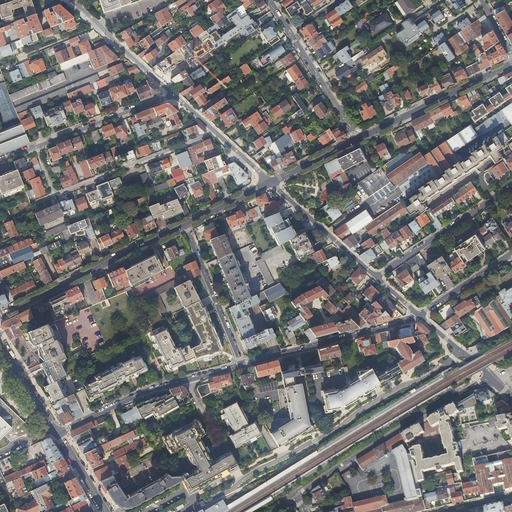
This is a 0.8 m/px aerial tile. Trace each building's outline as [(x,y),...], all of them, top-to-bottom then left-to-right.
[(17,0),(10,3),(0,5),(0,13),(2,19),(13,15),(11,9),(22,5),(27,18),(35,15),(36,14),(31,0),(18,0),(17,0)] [(99,0),(104,13),(142,0),(99,0)] [(198,2),(200,1),(199,0),(193,0),(178,10),(181,14),(186,10),(195,4),(198,2)] [(227,15),(222,9),(225,7),(221,0),(219,1),(218,0),(214,0),(208,5),(214,14),(210,17),(214,24),(215,23),(219,21),(227,15)] [(252,0),(248,0),(244,3),(235,10),(241,19),(247,15),(248,15),(244,10),(255,3),(252,0)] [(313,10),(312,8),(306,0),(299,0),(287,9),(287,10),(289,13),(292,17),(297,13),(297,14),(300,12),(298,10),(301,7),(302,6),(305,10),(305,11),(304,12),(306,14),(307,15),(313,10)] [(325,0),(306,0),(312,8),(315,6),(315,7),(325,0)] [(339,5),(335,8),(336,9),(340,15),(340,16),(354,6),(349,0),(346,0),(344,2),(342,3),(340,4),(339,5)] [(399,0),(395,3),(404,17),(407,15),(407,16),(416,10),(410,1),(409,0),(399,0)] [(450,0),(458,11),(465,6),(461,0),(450,0)] [(195,4),(186,10),(191,17),(194,15),(192,12),(198,8),(200,6),(198,2),(195,4)] [(433,18),(436,23),(445,17),(441,12),(447,8),(443,2),(437,7),(438,8),(439,9),(434,13),(431,15),(433,18)] [(265,3),(257,8),(260,12),(267,7),(265,3)] [(72,19),(73,19),(59,5),(52,8),(53,12),(50,14),(48,10),(38,14),(40,19),(46,16),(50,28),(56,25),(59,24),(57,20),(60,19),(62,23),(72,19)] [(511,21),(503,5),(494,10),(508,36),(511,33),(511,21)] [(165,8),(154,14),(161,27),(172,19),(165,8)] [(336,9),(325,16),(327,19),(328,21),(331,25),(332,24),(334,27),(344,21),(342,17),(340,16),(340,15),(336,9)] [(227,15),(219,21),(215,23),(214,24),(206,30),(210,37),(208,39),(215,49),(218,47),(235,35),(239,33),(254,23),(251,19),(250,20),(247,15),(241,19),(235,10),(227,15)] [(367,30),(368,32),(372,29),(374,32),(385,26),(384,25),(386,24),(387,26),(392,24),(387,14),(385,13),(383,14),(382,12),(378,14),(380,17),(374,21),(372,18),(367,21),(366,22),(363,24),(367,30)] [(424,20),(426,22),(433,18),(431,15),(429,12),(422,17),(423,18),(424,20)] [(35,34),(42,31),(35,15),(27,18),(26,18),(27,22),(24,24),(23,20),(13,23),(20,40),(29,36),(27,32),(31,31),(32,35),(35,34)] [(411,17),(406,21),(410,25),(403,30),(407,35),(409,34),(412,38),(417,35),(418,37),(422,34),(422,33),(416,25),(411,17)] [(458,24),(462,30),(472,23),(468,17),(458,24)] [(76,28),(72,19),(62,23),(59,24),(61,29),(62,32),(66,30),(66,32),(76,28)] [(363,24),(360,20),(356,23),(364,34),(365,34),(368,32),(367,30),(363,24)] [(426,22),(424,20),(420,23),(416,25),(422,33),(430,27),(426,22)] [(462,30),(469,41),(484,30),(479,22),(477,20),(472,23),(462,30)] [(254,23),(239,33),(243,38),(250,34),(256,29),(259,28),(254,22),(254,23)] [(301,30),(308,40),(318,34),(318,33),(312,23),(301,30)] [(204,32),(198,24),(189,30),(195,38),(204,32)] [(53,34),(59,32),(58,30),(56,25),(50,28),(42,31),(44,37),(48,35),(48,36),(49,37),(52,36),(53,34)] [(134,25),(120,33),(122,37),(125,40),(133,35),(134,35),(135,35),(132,30),(134,29),(133,28),(135,27),(134,25)] [(268,43),(277,36),(270,25),(260,32),(268,43)] [(0,47),(6,45),(1,33),(10,29),(8,26),(0,28),(0,47)] [(145,49),(137,55),(141,59),(144,56),(152,51),(149,47),(154,43),(151,38),(162,31),(160,28),(140,41),(139,41),(145,49)] [(154,41),(158,47),(173,36),(169,29),(156,38),(157,40),(154,41)] [(469,41),(462,30),(459,32),(466,43),(469,41)] [(469,41),(466,43),(469,47),(470,47),(475,43),(476,43),(487,34),(484,30),(469,41)] [(499,40),(493,30),(487,34),(476,43),(477,44),(483,40),(484,41),(486,41),(488,40),(489,42),(484,46),(484,47),(486,50),(488,49),(495,44),(499,41),(499,40)] [(434,38),(439,46),(445,42),(449,39),(443,31),(434,38)] [(466,43),(459,32),(449,39),(445,42),(456,56),(469,47),(466,43)] [(388,33),(382,37),(385,42),(387,41),(391,38),(388,33)] [(28,45),(38,42),(35,34),(32,35),(29,36),(20,40),(15,42),(17,49),(23,46),(23,45),(27,44),(28,45)] [(124,41),(122,42),(129,48),(139,41),(140,41),(135,34),(135,35),(134,35),(133,35),(125,40),(125,41),(124,41)] [(318,34),(308,40),(311,44),(312,45),(324,37),(323,34),(320,36),(318,34)] [(168,44),(174,52),(187,43),(181,35),(168,44)] [(68,40),(71,46),(71,47),(78,44),(82,55),(87,53),(92,51),(87,41),(86,41),(80,43),(80,42),(78,36),(68,40)] [(326,39),(324,37),(312,45),(313,47),(315,51),(325,44),(324,41),(326,39)] [(325,44),(315,51),(320,58),(335,48),(331,40),(328,42),(325,44)] [(11,51),(17,49),(15,42),(6,45),(0,47),(0,54),(1,56),(2,56),(3,57),(12,54),(11,51)] [(456,56),(445,42),(439,46),(441,48),(450,61),(456,56)] [(482,54),(475,43),(470,47),(477,57),(481,54),(482,54)] [(496,46),(495,44),(488,49),(490,52),(486,54),(491,65),(505,58),(507,54),(501,43),(496,46)] [(93,69),(95,69),(106,65),(120,60),(107,48),(112,46),(109,44),(101,47),(92,51),(87,53),(89,59),(93,67),(93,69)] [(274,63),(280,60),(278,57),(285,52),(280,44),(274,47),(275,48),(267,54),(258,60),(259,61),(258,61),(259,61),(260,62),(259,63),(260,64),(261,64),(262,65),(261,66),(262,66),(268,62),(267,60),(270,57),(274,64),(274,63)] [(348,46),(348,45),(336,54),(342,62),(343,61),(344,63),(352,58),(347,51),(350,49),(348,46)] [(366,55),(372,63),(377,60),(379,62),(383,59),(382,57),(382,56),(380,54),(385,50),(381,45),(366,55)] [(53,50),(59,64),(75,57),(74,54),(71,47),(71,46),(67,48),(71,58),(68,59),(66,54),(67,54),(65,49),(64,50),(63,46),(53,50)] [(152,51),(144,56),(148,61),(158,54),(154,49),(152,51)] [(363,50),(352,58),(354,61),(365,54),(363,50)] [(59,64),(61,70),(62,70),(89,59),(87,53),(82,55),(78,57),(75,57),(59,64)] [(280,60),(274,63),(277,67),(282,64),(284,67),(294,61),(289,53),(280,60)] [(429,53),(417,61),(421,68),(432,60),(429,53)] [(480,70),(491,65),(486,54),(485,55),(486,57),(483,58),(481,54),(477,57),(475,59),(476,62),(480,70)] [(372,63),(366,55),(361,59),(365,64),(361,66),(362,68),(366,66),(366,67),(372,63)] [(29,60),(23,62),(29,76),(33,75),(32,71),(34,70),(36,73),(45,70),(43,64),(44,63),(43,59),(41,59),(32,63),(32,64),(30,64),(29,60)] [(357,66),(358,68),(361,66),(365,64),(361,59),(355,63),(357,66)] [(9,72),(13,83),(22,79),(21,76),(24,75),(25,78),(29,76),(23,62),(18,64),(15,65),(17,69),(9,72)] [(471,75),(480,70),(476,62),(467,67),(471,75)] [(246,63),(239,67),(245,75),(251,71),(246,63)] [(107,69),(110,76),(118,73),(123,71),(121,64),(107,69)] [(302,76),(294,65),(287,70),(286,70),(294,82),(302,76)] [(347,65),(342,68),(335,73),(337,76),(339,78),(341,81),(352,73),(350,70),(347,65)] [(461,65),(452,69),(458,81),(468,76),(464,68),(463,68),(461,65)] [(139,71),(134,66),(127,69),(129,75),(139,71)] [(393,71),(391,67),(386,71),(389,76),(394,73),(393,71)] [(200,68),(178,82),(182,88),(185,85),(187,88),(188,88),(193,84),(191,80),(194,79),(192,76),(194,74),(198,79),(205,75),(200,68)] [(440,77),(445,88),(454,83),(447,68),(444,70),(446,74),(440,77)] [(286,70),(285,71),(286,73),(285,74),(290,82),(292,81),(293,82),(294,82),(286,70)] [(503,77),(499,79),(502,84),(509,79),(511,77),(511,72),(506,75),(503,77)] [(9,95),(12,100),(38,90),(39,90),(65,80),(63,73),(56,76),(49,79),(9,95)] [(110,76),(104,79),(107,85),(113,82),(120,79),(118,73),(110,76)] [(352,73),(341,81),(340,81),(342,84),(348,80),(347,79),(353,75),(352,73)] [(97,74),(15,108),(17,114),(29,109),(39,105),(67,94),(76,90),(89,85),(99,80),(97,74)] [(228,75),(208,89),(210,93),(230,80),(228,75)] [(371,75),(365,80),(367,84),(374,79),(371,75)] [(302,76),(294,82),(300,90),(308,85),(302,76)] [(432,81),(428,83),(433,93),(442,89),(435,76),(431,78),(432,81)] [(104,79),(99,80),(89,85),(92,91),(92,92),(98,89),(102,87),(107,85),(104,79)] [(130,79),(121,82),(127,96),(131,94),(130,94),(135,92),(131,83),(129,84),(128,83),(131,82),(130,79)] [(154,84),(149,80),(146,81),(148,85),(145,86),(144,84),(138,86),(139,89),(135,90),(139,100),(158,93),(159,89),(154,84)] [(367,89),(369,88),(367,84),(365,80),(355,87),(359,93),(365,89),(367,89)] [(121,82),(115,84),(116,87),(109,90),(108,90),(113,101),(127,96),(121,82)] [(433,93),(428,83),(417,88),(421,96),(427,93),(429,96),(433,93)] [(473,117),(476,122),(511,97),(511,83),(510,85),(511,85),(507,88),(509,92),(503,97),(500,92),(496,95),(494,96),(490,99),(493,104),(486,108),(484,104),(479,107),(479,106),(477,107),(477,108),(473,111),(476,115),(473,117)] [(187,88),(179,93),(182,96),(195,87),(193,84),(188,88),(187,88)] [(92,91),(89,85),(76,90),(78,96),(78,97),(92,91)] [(190,92),(194,99),(204,92),(199,85),(190,92)] [(388,109),(394,106),(388,93),(387,91),(384,85),(380,87),(383,94),(379,97),(381,101),(381,102),(382,102),(384,106),(386,105),(388,109)] [(486,95),(491,92),(493,91),(492,89),(489,90),(486,85),(482,87),(486,95)] [(404,90),(403,90),(407,100),(412,98),(407,88),(406,89),(407,90),(404,91),(404,90)] [(477,89),(467,95),(470,102),(471,101),(472,103),(473,102),(472,101),(481,97),(477,89)] [(78,96),(76,90),(67,94),(69,100),(78,96)] [(101,107),(113,102),(113,101),(108,90),(97,95),(101,107)] [(388,93),(394,106),(401,103),(398,99),(401,98),(398,93),(394,94),(394,93),(393,93),(392,91),(388,93)] [(194,99),(200,106),(203,104),(207,101),(204,98),(206,96),(204,92),(194,99)] [(308,111),(295,93),(291,96),(300,109),(295,112),(299,117),(308,111)] [(467,95),(458,99),(464,111),(472,105),(470,102),(467,95)] [(325,98),(323,96),(311,105),(312,107),(320,102),(325,98)] [(204,106),(198,110),(201,113),(219,101),(216,97),(211,101),(209,99),(207,101),(203,104),(204,106)] [(219,101),(201,113),(211,122),(220,116),(216,110),(227,103),(224,98),(219,101)] [(83,107),(79,99),(76,100),(76,102),(71,104),(74,111),(75,114),(84,111),(83,107)] [(277,105),(282,113),(294,105),(290,99),(286,101),(285,100),(277,105)] [(70,101),(60,104),(61,107),(64,113),(69,111),(70,112),(74,111),(71,104),(70,101)] [(359,108),(361,111),(361,112),(365,119),(377,113),(373,105),(372,106),(370,101),(366,103),(363,105),(359,107),(359,108)] [(84,111),(86,117),(91,115),(91,114),(94,112),(91,102),(86,104),(87,106),(83,107),(84,111)] [(320,102),(312,107),(320,118),(327,113),(320,102)] [(449,103),(440,108),(444,114),(451,111),(452,112),(454,112),(449,103)] [(511,124),(511,103),(502,110),(508,118),(510,121),(511,124)] [(177,112),(170,105),(164,104),(153,108),(156,116),(158,115),(159,117),(160,116),(160,115),(165,113),(167,116),(168,116),(176,113),(177,112)] [(41,109),(39,105),(29,109),(30,112),(30,113),(32,113),(32,114),(34,114),(36,119),(43,116),(43,114),(41,109)] [(275,118),(282,113),(277,105),(269,110),(275,118)] [(64,113),(61,107),(58,109),(57,107),(54,108),(54,110),(43,114),(43,116),(47,127),(66,119),(64,113)] [(156,116),(153,108),(134,116),(135,117),(136,120),(138,119),(139,121),(141,121),(141,122),(137,123),(139,127),(146,124),(145,121),(150,119),(150,118),(151,118),(152,118),(154,117),(156,120),(157,120),(156,116)] [(223,113),(220,116),(227,127),(238,120),(230,108),(226,112),(223,113)] [(429,113),(434,123),(436,122),(435,120),(444,115),(444,114),(440,108),(429,113)] [(503,121),(508,118),(502,110),(497,113),(503,121)] [(256,111),(241,121),(244,126),(248,123),(249,122),(250,124),(251,125),(253,128),(266,119),(264,116),(261,118),(256,111)] [(268,118),(270,120),(271,119),(265,111),(262,113),(264,116),(266,119),(268,118)] [(179,121),(176,113),(168,116),(171,126),(171,128),(172,128),(173,129),(182,126),(180,121),(179,121)] [(483,134),(503,121),(497,113),(487,120),(487,121),(475,129),(471,125),(444,143),(442,144),(424,156),(421,152),(387,175),(382,167),(377,170),(373,173),(360,182),(375,203),(397,188),(396,187),(398,185),(402,190),(407,198),(420,188),(425,185),(429,183),(434,179),(447,171),(452,167),(455,165),(460,161),(461,161),(457,155),(455,151),(483,133),(483,134)] [(413,123),(417,131),(434,123),(429,113),(412,121),(413,123)] [(32,117),(20,121),(21,123),(24,130),(35,126),(32,117)] [(147,129),(146,124),(139,127),(137,123),(136,120),(135,117),(130,119),(138,137),(146,134),(144,130),(147,129)] [(339,121),(337,117),(330,121),(333,125),(334,125),(339,121)] [(268,122),(270,121),(270,120),(268,118),(266,119),(253,128),(256,132),(258,135),(268,128),(265,123),(268,121),(268,122)] [(149,123),(151,128),(163,124),(160,119),(149,123)] [(24,130),(21,123),(0,131),(0,154),(29,143),(24,130)] [(114,129),(112,124),(102,128),(105,137),(115,133),(114,129)] [(198,124),(182,131),(183,134),(186,141),(190,140),(188,135),(195,133),(196,136),(205,132),(206,131),(198,124)] [(118,128),(114,129),(115,133),(116,135),(117,138),(126,135),(122,125),(118,127),(118,128)] [(334,125),(333,125),(329,128),(330,130),(334,137),(336,142),(345,137),(342,132),(339,133),(337,128),(336,129),(334,125)] [(288,131),(289,134),(292,140),(294,143),(303,138),(299,129),(293,132),(290,126),(287,128),(286,126),(285,126),(288,131)] [(323,133),(319,135),(319,137),(318,138),(322,145),(326,142),(328,141),(331,139),(334,137),(330,130),(329,128),(323,133)] [(102,142),(97,130),(91,132),(95,144),(102,142)] [(399,136),(403,146),(416,139),(412,130),(399,136)] [(274,141),(276,146),(278,150),(283,147),(286,144),(292,140),(289,134),(288,131),(284,134),(274,141)] [(167,137),(169,142),(180,137),(180,135),(178,132),(167,137)] [(267,132),(265,133),(253,142),(255,146),(256,145),(258,148),(263,145),(265,147),(267,146),(270,144),(272,143),(267,132)] [(507,136),(504,132),(497,136),(503,145),(511,139),(509,136),(507,136)] [(306,138),(309,142),(315,138),(312,134),(306,138)] [(505,147),(503,145),(497,136),(494,138),(497,142),(488,148),(486,144),(481,147),(483,149),(479,152),(478,150),(473,153),(474,154),(470,157),(471,159),(466,162),(465,161),(461,163),(460,161),(455,165),(457,167),(453,169),(452,167),(447,171),(448,172),(444,175),(445,176),(440,180),(439,178),(435,181),(434,179),(429,183),(430,185),(427,187),(425,185),(420,188),(422,192),(419,194),(418,194),(411,198),(414,202),(407,207),(410,211),(412,214),(417,210),(418,212),(420,211),(422,213),(424,212),(427,210),(426,208),(428,207),(425,203),(424,204),(423,202),(424,201),(425,201),(428,199),(428,198),(440,190),(441,191),(455,181),(454,180),(466,172),(467,173),(481,164),(480,162),(492,155),(497,163),(501,160),(502,160),(504,158),(500,151),(505,147)] [(83,147),(79,137),(69,141),(73,150),(73,151),(74,151),(83,147)] [(186,149),(187,152),(191,164),(192,165),(205,160),(218,155),(221,154),(220,151),(198,159),(196,160),(193,151),(194,151),(196,155),(212,148),(209,140),(186,149)] [(73,150),(69,141),(56,145),(57,147),(60,155),(65,153),(66,154),(69,152),(68,152),(73,150)] [(386,159),(391,156),(385,143),(377,147),(382,157),(385,156),(386,159)] [(417,153),(421,151),(415,143),(409,148),(412,153),(415,152),(416,153),(417,153)] [(138,148),(140,154),(141,156),(150,152),(147,144),(138,148)] [(265,147),(250,157),(255,162),(270,151),(267,146),(265,147)] [(60,155),(57,147),(48,150),(52,161),(61,157),(60,155)] [(134,156),(140,154),(138,148),(132,150),(134,156)] [(351,152),(339,159),(345,171),(346,171),(345,170),(367,159),(364,154),(361,148),(351,152)] [(126,162),(135,158),(134,156),(132,150),(123,154),(126,162)] [(281,156),(286,166),(296,161),(291,151),(281,156)] [(102,155),(105,163),(112,160),(108,152),(102,155)] [(179,168),(185,181),(193,178),(192,174),(188,173),(187,171),(188,169),(187,165),(191,164),(187,152),(175,157),(179,168)] [(505,158),(504,158),(502,160),(503,162),(509,170),(511,167),(511,152),(511,153),(511,154),(511,156),(506,160),(505,158)] [(270,161),(275,171),(278,170),(286,166),(281,156),(280,154),(279,153),(273,156),(271,158),(272,160),(270,161)] [(117,165),(126,162),(123,154),(114,157),(117,165)] [(91,169),(105,163),(102,155),(86,161),(86,160),(80,162),(85,174),(91,172),(92,176),(94,175),(93,171),(91,169)] [(220,159),(218,155),(205,160),(207,164),(206,164),(207,168),(208,167),(210,171),(214,170),(224,166),(221,159),(220,159)] [(170,157),(159,162),(162,170),(170,167),(170,165),(172,164),(171,163),(172,163),(170,157)] [(26,165),(23,158),(14,162),(17,169),(26,165)] [(331,161),(325,164),(340,195),(352,187),(345,171),(339,159),(338,158),(331,161)] [(491,167),(487,169),(491,175),(494,172),(492,169),(494,169),(499,176),(509,170),(503,162),(502,160),(501,160),(497,163),(491,167)] [(162,170),(159,162),(148,166),(150,171),(153,170),(154,173),(162,170)] [(247,174),(234,162),(228,164),(232,173),(237,185),(246,180),(247,174)] [(53,175),(56,174),(62,171),(60,164),(51,168),(53,175)] [(66,170),(72,183),(78,181),(75,173),(74,173),(71,166),(68,168),(66,164),(64,165),(66,170)] [(232,173),(228,164),(224,166),(214,170),(218,181),(223,192),(227,190),(222,177),(232,173)] [(26,180),(35,177),(32,168),(23,172),(26,180)] [(167,182),(169,187),(170,187),(184,181),(185,181),(179,168),(170,172),(173,179),(166,181),(167,182)] [(488,184),(494,180),(491,175),(487,169),(485,171),(486,173),(485,173),(484,176),(486,179),(485,179),(488,184)] [(0,176),(0,190),(2,195),(9,192),(10,194),(18,191),(17,189),(24,187),(22,183),(22,182),(19,174),(18,172),(18,171),(17,170),(13,172),(11,172),(10,171),(10,170),(4,173),(5,175),(2,176),(0,176)] [(63,187),(72,183),(66,170),(63,171),(65,177),(60,179),(63,187)] [(210,171),(201,175),(212,203),(216,201),(210,185),(218,181),(214,170),(210,171)] [(149,180),(146,172),(134,178),(121,183),(123,187),(124,190),(137,185),(149,180)] [(33,189),(42,185),(38,177),(29,181),(33,189)] [(123,187),(121,183),(119,177),(108,182),(108,184),(111,192),(123,187)] [(185,181),(184,181),(196,205),(202,202),(200,198),(198,199),(196,197),(204,193),(199,181),(196,183),(196,184),(191,187),(190,184),(193,182),(193,180),(194,180),(193,178),(185,181)] [(167,182),(152,188),(154,193),(169,187),(167,182)] [(471,195),(478,191),(472,183),(466,187),(471,195)] [(113,197),(111,192),(108,184),(97,189),(97,190),(101,200),(101,201),(113,197)] [(45,194),(42,185),(33,189),(36,198),(45,194)] [(183,185),(174,189),(179,199),(188,194),(183,185)] [(465,199),(471,195),(466,187),(460,191),(465,199)] [(97,190),(86,194),(89,202),(95,200),(96,202),(101,200),(97,190)] [(454,195),(459,203),(465,199),(460,191),(454,195)] [(265,194),(255,198),(258,206),(268,202),(265,194)] [(446,197),(440,202),(445,210),(456,203),(452,197),(448,200),(446,197)] [(88,208),(84,198),(76,201),(79,211),(88,208)] [(76,209),(72,199),(65,202),(64,201),(60,203),(64,214),(76,209)] [(183,212),(178,202),(177,200),(159,207),(157,203),(155,204),(153,205),(148,207),(152,215),(153,219),(154,218),(155,218),(159,217),(160,216),(162,215),(164,219),(183,212)] [(274,200),(268,202),(269,205),(264,207),(265,209),(266,209),(268,212),(278,208),(274,200)] [(403,200),(375,219),(365,226),(372,237),(373,237),(380,232),(387,227),(410,211),(407,207),(403,200)] [(181,201),(178,202),(183,212),(185,216),(189,214),(183,201),(181,202),(181,201)] [(440,202),(427,210),(435,222),(439,228),(442,226),(435,217),(445,210),(440,202)] [(329,203),(324,207),(334,220),(343,214),(336,205),(332,207),(329,203)] [(63,215),(59,204),(49,208),(48,208),(47,208),(45,209),(45,210),(35,214),(39,225),(47,221),(47,223),(57,219),(56,217),(63,215)] [(254,208),(259,220),(264,219),(266,218),(264,213),(261,215),(258,206),(254,208)] [(246,211),(251,224),(259,220),(254,208),(246,211)] [(366,209),(333,232),(343,241),(353,234),(355,233),(365,226),(375,219),(374,216),(372,217),(366,209)] [(240,211),(234,213),(234,215),(240,228),(245,226),(244,223),(245,223),(243,219),(244,218),(242,215),(241,215),(240,211)] [(430,221),(424,212),(422,213),(415,218),(416,219),(415,220),(418,224),(420,223),(422,226),(430,221)] [(270,227),(273,235),(275,234),(276,237),(277,236),(281,244),(289,240),(296,237),(295,235),(294,233),(292,229),(291,230),(289,227),(288,224),(290,224),(287,219),(282,222),(280,218),(277,213),(266,218),(264,219),(268,228),(270,227)] [(156,226),(153,219),(152,215),(141,220),(145,231),(156,226)] [(237,227),(238,229),(240,228),(234,215),(226,218),(230,229),(237,226),(237,227)] [(88,218),(67,226),(69,229),(71,235),(86,229),(90,238),(95,236),(88,218)] [(489,221),(485,224),(486,225),(488,228),(490,227),(492,231),(498,227),(495,224),(496,223),(493,218),(489,221)] [(18,235),(12,220),(4,223),(10,238),(18,235)] [(417,231),(421,228),(418,224),(415,220),(409,224),(416,234),(418,232),(417,231)] [(124,228),(128,236),(129,238),(139,233),(134,223),(131,225),(130,222),(125,225),(125,226),(126,227),(125,228),(124,228)] [(69,229),(67,226),(66,223),(43,233),(45,239),(62,232),(69,229)] [(407,225),(400,229),(406,238),(413,234),(407,225)] [(486,225),(477,231),(480,235),(483,233),(483,234),(488,232),(487,231),(489,230),(488,228),(486,225)] [(392,235),(387,227),(380,232),(384,239),(392,235)] [(495,239),(496,240),(500,238),(500,239),(505,236),(499,227),(498,227),(492,231),(494,234),(493,235),(495,239)] [(210,240),(220,236),(217,230),(215,231),(214,228),(203,232),(207,241),(210,240)] [(71,235),(69,229),(62,232),(67,243),(74,240),(71,235)] [(112,243),(124,238),(121,230),(120,229),(117,231),(117,230),(114,231),(114,232),(109,235),(112,243)] [(392,235),(393,237),(398,244),(404,239),(398,231),(392,235)] [(296,237),(289,240),(297,257),(299,261),(313,254),(314,253),(313,250),(312,248),(304,233),(296,237)] [(485,246),(495,239),(493,235),(491,233),(483,238),(482,238),(480,239),(485,246)] [(109,235),(108,234),(97,239),(101,249),(112,243),(109,235)] [(353,234),(343,241),(347,244),(351,248),(359,242),(353,234)] [(467,262),(486,249),(485,246),(480,239),(478,236),(476,234),(456,247),(461,255),(466,263),(467,263),(467,262)] [(216,255),(218,259),(232,253),(228,245),(229,245),(228,242),(227,238),(225,238),(224,235),(220,236),(210,240),(211,244),(212,244),(217,255),(216,255)] [(373,237),(372,237),(362,244),(364,246),(362,247),(364,249),(365,249),(367,251),(376,245),(372,239),(374,238),(373,237)] [(385,241),(390,247),(391,248),(398,244),(393,237),(388,240),(387,240),(385,241)] [(29,246),(32,244),(30,239),(23,241),(15,244),(15,245),(12,246),(13,250),(14,252),(29,246)] [(378,243),(383,251),(390,247),(385,241),(384,239),(378,243)] [(37,246),(36,243),(32,244),(29,246),(14,252),(9,254),(14,265),(24,261),(31,258),(39,255),(44,253),(60,246),(58,242),(42,248),(39,250),(40,251),(33,254),(31,249),(37,246)] [(353,249),(354,251),(361,246),(359,242),(351,248),(353,249)] [(80,246),(79,243),(75,244),(79,253),(80,255),(90,251),(87,243),(80,246)] [(377,255),(383,251),(378,243),(376,245),(367,251),(360,255),(368,263),(369,262),(370,263),(371,262),(372,262),(372,261),(372,260),(373,259),(374,259),(378,256),(377,255)] [(169,261),(185,254),(183,250),(183,249),(177,251),(175,246),(166,250),(167,250),(164,251),(169,261)] [(0,257),(8,254),(7,252),(6,248),(0,250),(0,257)] [(313,254),(318,264),(327,260),(333,257),(331,252),(325,255),(322,250),(314,253),(313,254)] [(93,252),(86,256),(88,260),(96,257),(93,252)] [(72,266),(82,261),(80,255),(79,253),(66,260),(65,261),(64,259),(63,259),(67,267),(71,265),(72,266)] [(234,303),(235,305),(250,298),(234,256),(232,253),(218,259),(217,260),(218,262),(234,303)] [(467,265),(466,263),(461,255),(456,259),(452,253),(447,257),(448,258),(447,258),(456,272),(467,265)] [(8,254),(0,257),(0,271),(14,265),(9,254),(8,254)] [(340,264),(336,255),(333,257),(327,260),(328,263),(327,264),(330,269),(340,264)] [(421,261),(417,255),(407,262),(413,272),(424,265),(421,261)] [(438,279),(452,270),(443,256),(428,265),(438,279)] [(128,281),(130,286),(163,270),(157,259),(155,260),(153,257),(151,258),(149,259),(147,260),(124,271),(128,281)] [(45,285),(52,281),(51,279),(50,277),(51,276),(50,273),(49,274),(44,265),(45,265),(44,262),(43,262),(41,258),(33,262),(45,285)] [(63,259),(63,258),(57,261),(59,264),(55,266),(58,273),(63,271),(62,270),(67,267),(63,259)] [(427,292),(440,283),(438,279),(428,265),(425,259),(421,261),(424,265),(428,273),(430,277),(426,280),(425,278),(421,281),(420,279),(419,280),(427,292)] [(14,265),(0,271),(0,277),(2,277),(26,267),(24,261),(14,265)] [(195,261),(183,266),(186,273),(188,273),(197,268),(195,261)] [(128,281),(124,271),(123,268),(108,274),(113,288),(121,284),(122,285),(123,285),(122,284),(128,281)] [(194,278),(200,275),(197,268),(188,273),(191,279),(194,278)] [(350,277),(345,282),(353,289),(366,275),(358,268),(355,271),(350,277)] [(407,269),(396,276),(403,287),(408,283),(414,279),(407,269)] [(357,329),(358,329),(364,322),(357,315),(348,305),(344,301),(321,277),(314,284),(317,287),(327,298),(335,305),(345,316),(347,318),(348,319),(357,329)] [(94,282),(97,290),(102,288),(107,286),(104,278),(94,282)] [(174,288),(181,284),(178,278),(177,279),(136,299),(139,306),(153,299),(159,296),(174,288)] [(9,299),(11,302),(15,300),(23,296),(30,292),(37,289),(33,280),(26,284),(25,281),(24,282),(25,284),(20,286),(19,285),(17,286),(18,288),(13,290),(13,288),(11,289),(12,290),(10,291),(10,292),(7,293),(9,299)] [(84,283),(93,305),(99,303),(95,291),(90,280),(84,283)] [(184,308),(199,301),(198,297),(196,295),(189,280),(185,282),(181,284),(174,288),(183,305),(184,308)] [(371,286),(375,282),(372,280),(367,285),(369,287),(362,294),(366,297),(364,299),(367,302),(370,304),(371,303),(370,301),(378,293),(376,290),(374,292),(373,290),(374,289),(371,286)] [(125,292),(132,289),(130,286),(128,281),(124,283),(126,288),(125,289),(116,293),(116,296),(125,292)] [(285,294),(287,293),(280,284),(280,283),(276,285),(269,288),(263,291),(269,302),(285,294)] [(71,289),(65,292),(70,305),(83,298),(77,286),(71,289)] [(497,297),(511,320),(511,310),(508,304),(511,301),(511,286),(506,290),(505,289),(500,292),(502,294),(497,297)] [(325,300),(327,298),(317,287),(299,296),(291,302),(295,308),(298,306),(300,308),(299,309),(301,312),(299,314),(300,315),(305,322),(306,321),(305,320),(312,316),(304,305),(307,303),(317,298),(317,297),(320,295),(325,300)] [(107,300),(102,288),(97,290),(95,291),(99,303),(105,301),(106,300),(107,300)] [(0,307),(8,303),(7,301),(1,290),(0,290),(0,292),(1,292),(2,293),(2,294),(0,295),(0,307)] [(57,296),(41,303),(45,312),(49,310),(53,309),(57,320),(73,314),(71,309),(70,305),(65,292),(57,296)] [(344,301),(348,305),(356,297),(357,296),(352,292),(344,301)] [(357,296),(356,297),(364,305),(367,302),(364,299),(359,294),(357,296)] [(235,305),(230,308),(240,335),(242,334),(244,339),(240,341),(244,350),(246,350),(266,341),(275,337),(270,328),(263,331),(262,329),(255,332),(246,309),(259,302),(256,295),(250,298),(235,305)] [(151,325),(163,319),(160,313),(166,310),(159,296),(153,299),(159,311),(147,318),(151,325)] [(461,303),(467,312),(481,303),(477,296),(468,301),(467,300),(461,303)] [(473,312),(489,337),(511,325),(511,320),(497,297),(473,312)] [(384,311),(392,319),(403,316),(388,302),(385,305),(381,300),(377,304),(381,309),(384,311)] [(199,301),(184,308),(198,340),(197,345),(190,349),(195,358),(197,362),(209,357),(221,354),(222,353),(222,352),(203,308),(201,305),(199,301)] [(335,312),(342,319),(344,318),(345,316),(335,305),(334,307),(329,302),(324,306),(332,315),(335,312)] [(364,322),(369,326),(392,319),(384,311),(381,314),(380,313),(379,310),(381,309),(377,304),(374,302),(371,305),(375,308),(373,309),(373,312),(370,315),(369,313),(366,310),(369,307),(367,305),(357,315),(364,322)] [(459,317),(467,312),(461,303),(455,307),(457,311),(456,312),(457,314),(459,317)] [(262,312),(267,321),(277,316),(273,307),(262,312)] [(14,317),(19,326),(22,325),(20,322),(22,321),(22,322),(33,317),(30,309),(16,316),(14,317)] [(49,310),(54,322),(57,320),(53,309),(49,310)] [(484,341),(489,337),(473,312),(469,315),(468,316),(484,341)] [(461,320),(459,317),(457,314),(439,325),(446,330),(461,320)] [(305,323),(305,322),(300,315),(288,322),(290,325),(287,327),(288,329),(289,328),(291,332),(292,331),(305,323)] [(21,331),(19,326),(14,317),(3,322),(2,324),(1,326),(9,338),(11,341),(22,335),(24,335),(25,334),(24,330),(21,331)] [(339,334),(357,329),(348,319),(347,321),(346,320),(344,321),(344,322),(341,324),(339,322),(334,326),(338,331),(339,334)] [(446,330),(450,334),(454,331),(458,337),(468,330),(461,320),(446,330)] [(315,338),(338,331),(334,326),(332,323),(309,329),(315,338)] [(417,323),(415,323),(419,331),(416,331),(417,336),(423,334),(431,333),(421,324),(417,323)] [(24,335),(22,335),(31,349),(33,352),(38,349),(39,350),(41,355),(36,358),(37,359),(40,364),(62,354),(56,342),(56,341),(61,338),(54,324),(49,327),(48,324),(25,334),(24,335)] [(190,349),(189,345),(178,350),(176,347),(175,347),(168,331),(167,332),(164,325),(152,330),(154,334),(152,335),(158,348),(158,349),(159,348),(166,362),(169,369),(177,365),(177,366),(178,366),(195,358),(190,349)] [(397,330),(400,339),(411,337),(412,337),(410,327),(397,330)] [(311,341),(317,340),(315,338),(309,329),(304,332),(311,341)] [(390,330),(379,333),(382,343),(387,342),(396,340),(394,332),(390,333),(390,330)] [(417,336),(416,336),(413,336),(419,347),(428,343),(423,334),(417,336)] [(298,343),(294,335),(289,338),(292,345),(298,343)] [(369,336),(357,339),(359,347),(371,345),(370,342),(369,336)] [(396,340),(387,342),(389,347),(395,346),(395,347),(401,359),(401,360),(400,361),(400,360),(399,361),(399,362),(396,363),(397,365),(402,373),(423,360),(418,350),(414,353),(413,354),(411,354),(412,353),(407,345),(406,346),(404,343),(406,342),(407,344),(414,342),(411,337),(400,339),(396,340)] [(371,345),(359,347),(360,352),(361,351),(363,350),(365,356),(376,353),(374,344),(371,345)] [(338,347),(337,345),(318,350),(321,364),(322,371),(325,371),(322,360),(338,356),(341,366),(343,366),(338,347)] [(44,370),(48,377),(47,379),(50,384),(52,383),(63,378),(67,376),(60,361),(66,359),(63,353),(62,354),(40,364),(39,365),(40,367),(41,368),(44,370)] [(120,365),(111,370),(111,371),(117,383),(124,380),(124,381),(131,378),(130,376),(132,374),(133,376),(143,371),(142,369),(146,368),(144,363),(143,364),(139,356),(132,360),(132,359),(120,365)] [(281,371),(278,361),(255,367),(259,384),(263,383),(262,380),(262,379),(261,380),(260,377),(281,371)] [(322,371),(321,364),(302,368),(302,366),(298,367),(299,368),(281,372),(283,379),(300,376),(317,372),(322,372),(322,371)] [(375,377),(369,365),(358,371),(356,377),(352,379),(353,381),(350,383),(351,385),(338,392),(337,390),(323,393),(326,412),(341,409),(341,408),(344,406),(345,407),(374,389),(373,388),(379,384),(375,377)] [(397,365),(375,377),(379,384),(380,386),(387,382),(402,373),(397,365)] [(111,371),(111,370),(98,376),(98,375),(93,378),(94,380),(84,385),(86,389),(84,390),(89,401),(96,397),(95,394),(98,392),(99,394),(118,385),(117,383),(111,371)] [(229,374),(219,377),(222,387),(232,384),(229,374)] [(244,387),(245,391),(250,389),(249,385),(253,384),(250,374),(241,377),(243,387),(244,387)] [(270,433),(277,445),(282,441),(283,443),(312,426),(308,420),(310,420),(300,376),(283,379),(286,395),(284,396),(287,410),(290,410),(293,419),(270,433)] [(219,377),(212,378),(213,382),(215,389),(221,387),(222,387),(219,377)] [(50,384),(46,386),(51,397),(52,400),(54,403),(71,395),(63,378),(52,383),(50,384)] [(213,382),(208,383),(210,393),(216,392),(215,389),(213,382)] [(202,398),(210,393),(208,383),(198,386),(198,389),(202,398)] [(184,388),(182,387),(175,388),(169,390),(171,394),(173,398),(175,397),(176,399),(177,399),(178,399),(179,398),(180,398),(181,400),(189,396),(184,388)] [(486,387),(474,391),(475,394),(478,406),(492,403),(491,400),(490,400),(489,397),(495,395),(486,387)] [(54,403),(51,404),(53,406),(56,412),(58,416),(69,411),(66,405),(67,404),(76,400),(73,394),(71,395),(54,403)] [(136,406),(141,417),(145,415),(145,417),(152,413),(155,418),(177,406),(177,405),(173,398),(171,394),(164,397),(163,396),(159,398),(158,397),(150,401),(149,402),(147,400),(135,406),(136,406)] [(475,394),(456,405),(459,412),(460,416),(467,414),(467,413),(480,411),(478,406),(475,394)] [(498,402),(495,403),(498,417),(510,414),(511,413),(511,408),(502,400),(498,402)] [(0,424),(8,432),(5,435),(11,441),(25,435),(26,428),(23,425),(16,418),(4,420),(3,419),(1,417),(2,416),(8,415),(9,411),(8,410),(1,403),(0,402),(0,424)] [(230,435),(236,448),(247,442),(246,441),(251,438),(251,439),(262,434),(255,421),(248,425),(246,421),(248,421),(241,407),(239,408),(236,402),(223,409),(228,417),(226,418),(231,427),(233,426),(236,432),(230,435)] [(416,468),(419,482),(425,480),(423,472),(437,469),(438,470),(437,470),(438,472),(443,471),(443,469),(442,469),(441,468),(456,465),(458,473),(459,472),(463,472),(463,471),(461,461),(460,457),(457,458),(457,455),(458,455),(457,452),(459,451),(457,443),(456,443),(455,442),(453,431),(453,430),(453,427),(452,427),(451,423),(450,419),(450,417),(452,416),(453,416),(456,415),(456,413),(459,412),(456,405),(454,402),(427,418),(429,421),(433,427),(441,422),(442,424),(440,426),(441,429),(441,430),(440,430),(441,434),(442,434),(444,440),(443,441),(444,445),(445,446),(446,450),(448,449),(449,455),(447,455),(446,454),(443,455),(443,456),(431,459),(431,458),(427,459),(427,460),(425,460),(424,455),(425,454),(424,450),(423,450),(422,445),(414,447),(411,449),(412,452),(414,458),(415,457),(416,460),(417,460),(419,467),(416,468)] [(69,411),(58,416),(61,420),(64,424),(83,415),(79,406),(78,406),(74,408),(69,411)] [(141,417),(136,406),(132,408),(132,409),(129,411),(120,415),(125,425),(137,419),(137,420),(141,418),(141,417)] [(511,416),(511,417),(510,414),(498,417),(496,417),(497,421),(498,423),(495,424),(496,428),(497,428),(498,430),(501,429),(507,428),(510,440),(511,439),(511,416)] [(105,422),(102,417),(72,432),(71,433),(71,435),(73,438),(80,434),(83,433),(87,430),(105,422)] [(197,466),(180,476),(182,481),(183,482),(187,489),(187,488),(189,491),(192,492),(193,492),(199,489),(199,488),(207,483),(207,484),(210,483),(210,481),(217,477),(218,478),(221,476),(228,471),(229,472),(235,469),(239,467),(229,450),(222,454),(223,456),(216,461),(213,462),(213,463),(211,464),(209,461),(210,460),(209,457),(206,453),(208,452),(207,450),(203,443),(201,444),(200,441),(199,442),(197,438),(198,437),(200,437),(206,434),(198,420),(194,422),(186,426),(181,429),(180,428),(164,436),(165,440),(164,440),(168,449),(169,448),(171,452),(183,446),(184,445),(185,444),(187,447),(186,448),(197,466)] [(419,423),(401,433),(407,442),(409,441),(410,442),(416,439),(415,438),(417,436),(418,437),(421,435),(421,434),(425,432),(421,426),(419,423)] [(140,434),(137,429),(107,443),(82,454),(92,469),(103,464),(101,460),(105,458),(102,453),(101,453),(101,452),(135,436),(140,434)] [(82,454),(107,443),(104,436),(93,441),(89,433),(89,434),(87,430),(83,433),(80,434),(73,438),(82,454)] [(387,455),(392,452),(407,443),(407,442),(401,433),(357,461),(361,466),(363,470),(364,469),(385,456),(386,457),(388,456),(387,455)] [(48,460),(50,463),(63,457),(60,453),(57,449),(55,445),(52,439),(50,437),(39,442),(47,457),(48,460)] [(112,460),(142,446),(140,442),(137,443),(137,442),(133,443),(118,450),(113,453),(114,456),(111,458),(112,460)] [(423,495),(419,482),(416,468),(414,458),(412,452),(411,449),(407,443),(392,452),(397,458),(407,499),(406,499),(406,500),(414,498),(423,497),(423,495)] [(316,450),(226,506),(227,508),(318,453),(316,450)] [(506,491),(511,489),(511,455),(511,450),(496,454),(498,462),(489,464),(487,456),(473,459),(478,481),(480,491),(481,497),(495,494),(494,489),(495,489),(494,487),(504,484),(504,487),(505,486),(506,491)] [(125,455),(117,459),(120,467),(110,472),(107,466),(94,472),(99,481),(100,481),(113,475),(130,467),(125,455)] [(0,467),(15,463),(13,456),(0,460),(0,467)] [(57,470),(68,465),(67,464),(65,461),(63,457),(50,463),(32,472),(36,480),(41,478),(40,475),(42,474),(43,477),(48,474),(47,473),(56,469),(57,470)] [(50,463),(48,460),(44,461),(43,459),(42,460),(42,461),(38,463),(38,462),(33,465),(32,466),(31,464),(25,467),(25,469),(19,472),(18,471),(5,478),(7,483),(21,477),(32,472),(50,463)] [(63,476),(72,472),(71,471),(70,468),(68,465),(57,470),(51,473),(53,478),(58,476),(59,476),(62,475),(63,476)] [(117,483),(113,475),(100,481),(116,504),(117,504),(118,505),(119,506),(121,507),(123,508),(125,508),(127,508),(131,507),(131,508),(182,481),(180,476),(172,476),(166,473),(164,476),(129,495),(128,494),(127,495),(127,496),(126,497),(117,483)] [(7,483),(5,484),(7,487),(13,484),(16,489),(25,485),(21,477),(7,483)] [(71,499),(84,493),(82,489),(78,482),(75,477),(64,483),(68,491),(65,493),(65,494),(63,495),(64,498),(70,495),(71,499)] [(480,491),(478,481),(473,482),(473,481),(470,482),(472,493),(480,491)] [(472,493),(470,482),(466,483),(467,484),(462,485),(465,495),(472,493)] [(46,509),(46,511),(55,506),(54,503),(52,500),(51,499),(52,498),(52,497),(51,496),(51,495),(53,494),(50,488),(49,486),(49,485),(48,483),(33,490),(34,493),(35,495),(36,498),(34,499),(33,501),(32,502),(29,503),(27,504),(19,508),(20,510),(20,511),(37,511),(42,509),(42,510),(46,509)] [(25,485),(16,489),(19,497),(28,492),(25,485)] [(320,487),(320,486),(312,491),(315,496),(317,500),(318,503),(332,496),(327,486),(323,488),(322,489),(321,488),(321,487),(320,487)] [(436,491),(438,501),(449,498),(449,497),(452,497),(451,493),(450,489),(447,490),(447,489),(443,490),(442,486),(436,488),(437,491),(436,491)] [(425,503),(426,510),(431,509),(429,503),(438,501),(436,491),(423,495),(423,497),(424,499),(427,499),(428,503),(425,503)] [(452,497),(453,503),(464,501),(461,491),(460,491),(460,492),(454,494),(454,492),(451,493),(452,497)] [(67,508),(88,498),(87,497),(85,495),(84,493),(71,499),(65,502),(67,508)] [(415,502),(414,498),(406,500),(390,504),(389,503),(388,503),(386,495),(353,503),(354,507),(355,511),(413,511),(414,511),(413,511),(417,511),(426,510),(425,503),(424,500),(415,502)] [(251,511),(273,499),(271,496),(244,511),(251,511)] [(338,511),(354,507),(353,503),(351,497),(345,499),(346,505),(342,506),(342,508),(337,509),(337,511),(338,511)] [(88,508),(92,506),(90,502),(88,498),(67,508),(59,511),(83,511),(88,510),(88,508)] [(223,501),(222,499),(220,500),(219,501),(207,508),(205,509),(203,510),(202,508),(199,510),(195,511),(214,511),(223,507),(224,506),(226,506),(224,503),(223,501)] [(505,511),(504,508),(503,502),(484,506),(485,511),(505,511)] [(8,511),(4,504),(4,503),(0,505),(0,511),(8,511)]
